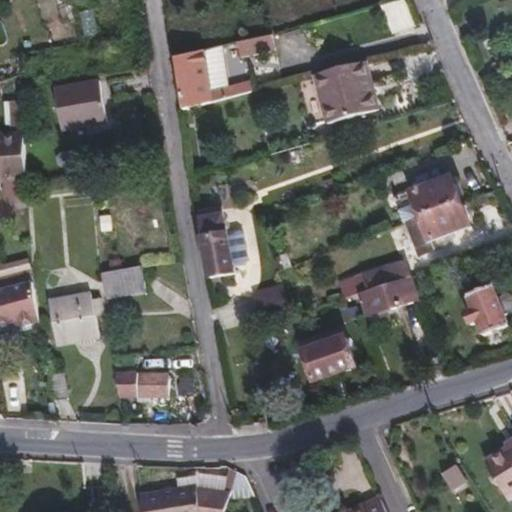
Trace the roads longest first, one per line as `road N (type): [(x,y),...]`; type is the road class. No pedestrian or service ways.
road 1 (residential): [(0,438),(256,446)]
road 2 (residential): [(358,419),(511,372)]
